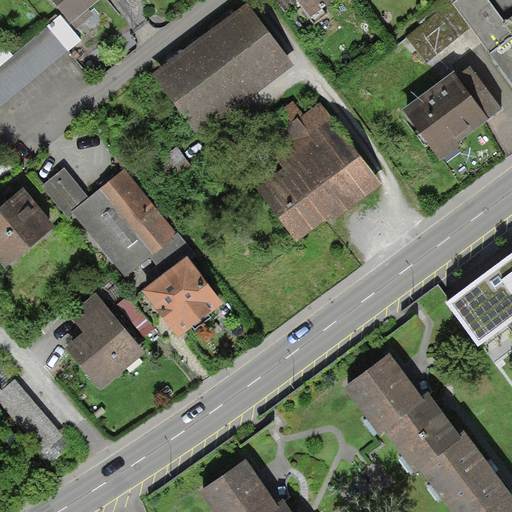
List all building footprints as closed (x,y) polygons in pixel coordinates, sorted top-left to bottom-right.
[(59,0),(76,19),(97,0),(59,0)] [(333,0),(296,0),(316,24),(329,14),(324,7),(333,0)] [(511,16),(505,22),(488,0),(459,0),(408,39),(427,63),(473,27),(511,78),(511,16)] [(248,4),(154,76),(200,136),(294,64),(248,4)] [(47,29),(0,66),(0,106),(67,54),(47,29)] [(455,71),(403,110),(441,162),(464,146),(461,140),(490,119),(503,110),(471,67),(458,76),(455,71)] [(290,157),(256,183),(299,239),(332,214),(335,218),(381,183),(321,104),(304,116),(293,102),(264,124),(290,157)] [(179,147),(153,166),(166,185),(193,166),(179,147)] [(74,211),(90,198),(65,168),(42,186),(67,216),(74,211)] [(90,198),(74,211),(126,277),(150,258),(163,275),(142,291),(178,340),(225,304),(191,261),(198,255),(179,232),(176,233),(125,170),(90,198)] [(23,186),(0,205),(0,259),(7,267),(57,226),(23,186)] [(511,252),(448,300),(479,344),(511,319),(511,252)] [(84,331),(66,346),(101,389),(146,353),(138,342),(111,309),(99,294),(71,315),(84,331)] [(127,295),(111,309),(138,342),(154,329),(127,295)] [(421,468),(461,438),(459,435),(428,391),(421,396),(391,354),(346,386),(380,433),(384,430),(415,473),(421,468)] [(0,371),(0,390),(10,383),(0,371)] [(15,378),(10,383),(0,390),(0,405),(39,453),(61,435),(15,378)] [(461,438),(421,468),(452,511),(511,511),(511,496),(465,431),(459,435),(461,438)] [(292,511),(284,499),(278,503),(247,457),(198,490),(212,511),(292,511)]
